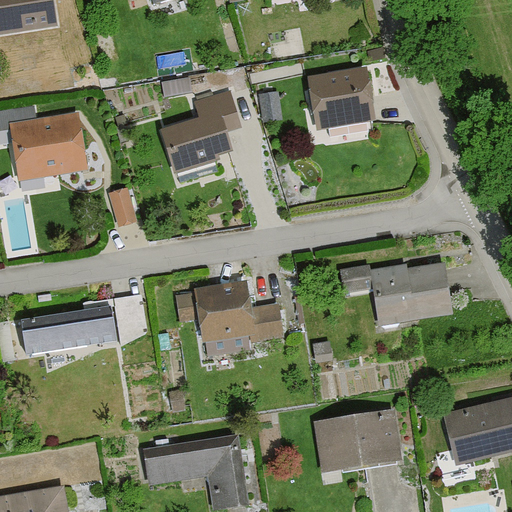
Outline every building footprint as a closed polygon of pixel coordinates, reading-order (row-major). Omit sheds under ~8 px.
[(0,0),(0,39),(50,31),(44,0),(0,0)] [(365,126),(356,73),(298,82),(307,135),(365,126)] [(192,75),(163,79),(165,93),(194,88),(192,75)] [(222,94),(187,105),(193,123),(156,135),(169,175),(224,158),(218,138),(234,133),(222,94)] [(275,125),(272,96),(256,98),(259,126),(275,125)] [(80,177),(71,117),(2,127),(11,188),(80,177)] [(132,227),(124,193),(103,198),(111,232),(132,227)] [(364,275),(363,269),(333,274),(337,298),(364,294),(370,332),(447,319),(438,269),(400,276),(398,269),(364,275)] [(240,313),(237,285),(185,291),(186,297),(171,299),(174,326),(190,324),(192,347),(245,341),(246,349),(275,346),(271,310),(240,313)] [(135,303),(111,306),(116,342),(140,338),(135,303)] [(100,311),(12,324),(18,360),(106,347),(100,311)] [(324,356),(322,346),(306,348),(307,358),(324,356)] [(411,395),(413,407),(423,406),(421,393),(411,395)] [(511,455),(511,422),(507,401),(435,418),(447,470),(511,455)] [(393,466),(387,416),(309,425),(315,475),(393,466)] [(216,511),(239,509),(229,438),(136,451),(142,489),(200,481),(204,511),(216,511)] [(0,511),(59,511),(56,491),(0,499),(0,511)]
